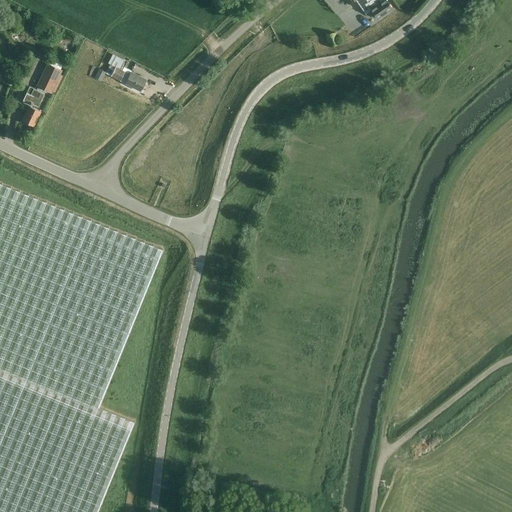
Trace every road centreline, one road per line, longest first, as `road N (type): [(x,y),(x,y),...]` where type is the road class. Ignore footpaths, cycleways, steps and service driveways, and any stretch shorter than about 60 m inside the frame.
road 1 (tertiary): [(435,0),(384,43),(289,70),(263,87),(233,137),(204,237)]
road 2 (tertiary): [(204,237),(156,511)]
road 3 (unclassified): [(99,189),(122,150),(279,0)]
